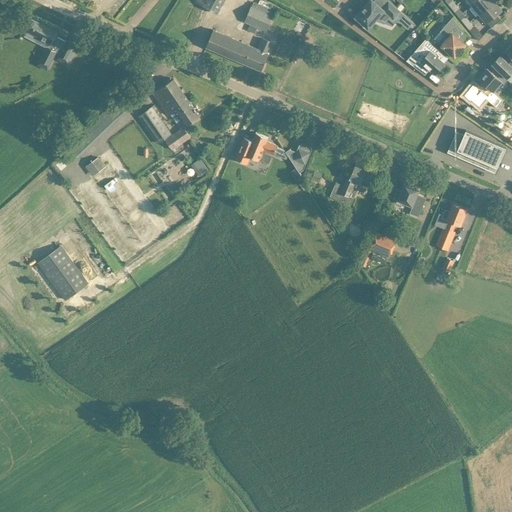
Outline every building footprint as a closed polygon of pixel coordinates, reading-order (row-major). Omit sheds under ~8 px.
[(102,0),(101,3),(115,10),(119,0),(102,0)] [(196,0),(196,2),(200,4),(217,13),(224,0),(196,0)] [(394,20),(401,12),(401,11),(397,8),(388,0),(387,0),(380,8),(371,0),(364,7),(365,7),(363,9),(363,10),(357,17),(368,27),(376,18),(385,22),(388,18),(394,20)] [(492,0),(478,0),(473,5),(480,13),(494,1),(492,0)] [(494,1),(480,13),(491,27),(501,19),(497,14),(501,10),(494,1)] [(244,22),(266,30),(273,15),(251,6),(244,22)] [(459,16),(462,20),(465,25),(469,22),(463,13),(459,16)] [(463,30),(452,17),(440,31),(444,35),(438,42),(442,45),(454,57),(465,44),(456,36),(462,30),(463,30)] [(34,21),(28,32),(39,38),(37,42),(38,42),(47,47),(40,60),(49,65),(56,52),(59,54),(57,59),(68,65),(77,48),(74,47),(76,44),(67,39),(66,41),(55,35),(56,32),(34,21)] [(469,22),(465,25),(478,40),(483,36),(474,25),(473,26),(469,22)] [(258,49),(222,33),(213,29),(206,47),(261,70),(269,53),(268,53),(273,42),(263,38),(258,49)] [(445,64),(435,54),(439,49),(427,39),(417,50),(423,55),(413,66),(425,75),(429,70),(435,75),(445,64)] [(491,64),(495,68),(506,78),(511,72),(511,65),(511,66),(500,55),(491,64)] [(508,80),(506,78),(495,68),(491,72),(487,68),(486,69),(485,68),(481,73),(482,74),(478,78),(483,82),(493,91),(501,82),(504,84),(508,80)] [(173,78),(165,84),(153,93),(168,115),(175,110),(186,126),(200,116),(173,78)] [(474,83),(464,95),(471,101),(472,100),(480,107),(487,98),(498,107),(504,100),(493,91),(483,82),(479,87),(474,83)] [(152,107),(139,116),(157,143),(171,133),(152,107)] [(184,127),(165,139),(172,149),(191,136),(184,127)] [(456,131),(447,152),(495,173),(506,147),(465,130),(464,134),(456,131)] [(268,137),(256,132),(252,141),(244,137),(235,159),(247,164),(250,157),(259,160),(263,150),(274,155),(278,146),(267,141),(268,137)] [(310,146),(303,143),(302,145),(299,143),(296,151),(291,149),(290,148),(285,151),(296,167),(301,175),(301,174),(300,172),(303,170),(312,149),(309,148),(310,146)] [(97,157),(86,166),(91,172),(103,164),(97,157)] [(199,175),(209,169),(201,157),(192,164),(199,175)] [(336,181),(330,195),(338,199),(337,199),(351,205),(360,184),(367,168),(356,163),(349,178),(347,177),(343,187),(336,184),(337,181),(336,181)] [(296,167),(290,171),(295,180),(301,176),(301,175),(296,167)] [(311,178),(319,182),(322,174),(315,171),(311,178)] [(397,190),(394,198),(413,206),(410,213),(418,216),(425,198),(416,194),(418,190),(412,187),(412,185),(407,183),(406,185),(404,184),(401,191),(397,190)] [(444,226),(452,201),(444,198),(435,224),(444,226)] [(436,245),(437,246),(436,250),(443,252),(444,249),(447,250),(455,232),(452,230),(455,223),(460,225),(466,209),(453,204),(446,219),(447,220),(436,245)] [(330,214),(335,221),(338,219),(333,212),(330,214)] [(375,231),(368,248),(389,257),(396,240),(375,231)] [(407,242),(398,265),(410,270),(418,246),(407,242)] [(61,245),(38,262),(66,299),(89,282),(61,245)] [(442,269),(450,272),(454,261),(446,258),(442,269)] [(450,298),(454,287),(438,280),(433,290),(450,298)] [(386,289),(383,292),(383,295),(386,298),(390,298),(392,295),(392,291),(389,289),(386,289)]
